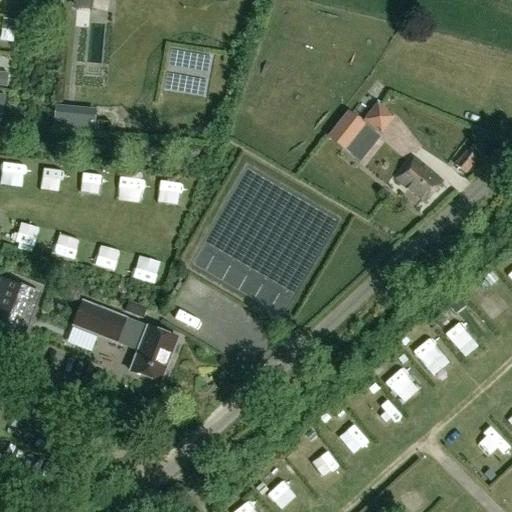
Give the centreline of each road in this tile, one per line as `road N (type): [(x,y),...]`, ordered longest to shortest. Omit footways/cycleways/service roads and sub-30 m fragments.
road 1 (unclassified): [(511,157),(119,511)]
road 2 (track): [(340,511),(511,359)]
